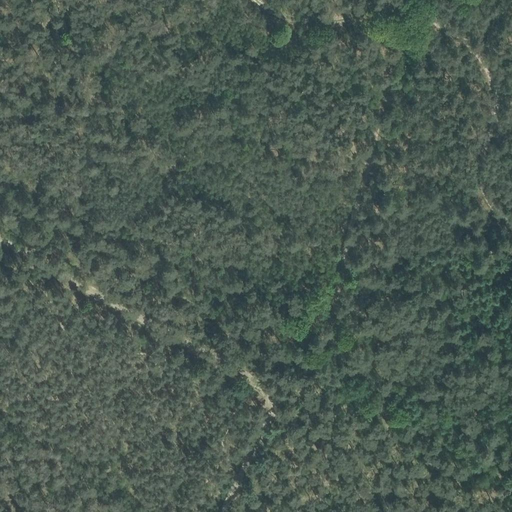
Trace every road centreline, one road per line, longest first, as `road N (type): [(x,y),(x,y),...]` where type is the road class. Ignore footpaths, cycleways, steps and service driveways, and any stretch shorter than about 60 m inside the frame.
road 1 (track): [(402,9),(321,363),(297,392),(268,398)]
road 2 (track): [(0,242),(251,376),(268,398)]
road 3 (track): [(268,398),(221,511)]
